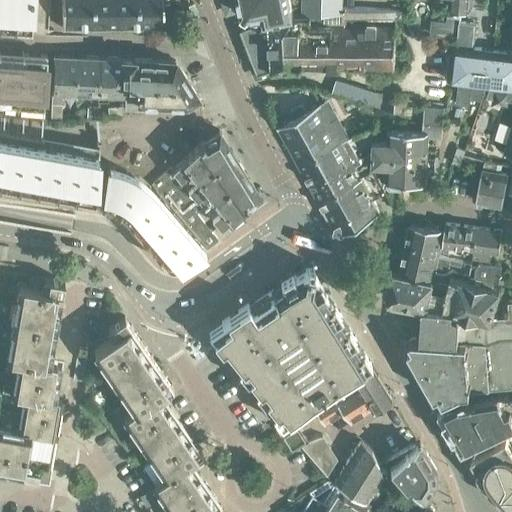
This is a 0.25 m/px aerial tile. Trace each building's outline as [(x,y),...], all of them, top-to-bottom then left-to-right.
[(0,0),(0,140),(40,148),(42,125),(42,122),(47,49),(48,35),(48,30),(50,0),(0,0)] [(61,0),(62,28),(90,27),(90,0),(61,0)] [(90,0),(90,27),(118,27),(118,6),(117,0),(90,0)] [(239,0),(241,6),(241,7),(241,9),(256,16),(257,22),(274,18),(295,13),(292,0),(239,0)] [(327,11),(342,11),(342,6),(342,0),(303,0),(303,12),(311,11),(327,11)] [(435,0),(449,2),(448,9),(458,10),(470,11),(470,0),(435,0)] [(162,26),(162,5),(118,6),(118,27),(162,26)] [(347,23),(347,26),(356,26),(356,19),(395,20),(403,9),(379,8),(342,6),(342,11),(327,11),(327,21),(330,21),(330,23),(347,23)] [(458,15),(458,10),(448,9),(447,14),(446,22),(433,20),(432,34),(458,37),(461,21),(461,15),(458,15)] [(332,67),(332,26),(318,25),(315,24),(313,24),(311,25),(311,11),(303,12),(295,13),(274,18),(275,68),(301,67),(332,67)] [(271,68),(275,68),(274,18),(257,22),(240,28),(258,74),(271,68)] [(458,37),(458,45),(473,46),(475,23),(461,21),(458,37)] [(356,26),(347,26),(332,26),(332,67),(357,67),(358,26),(356,26)] [(357,67),(395,68),(395,26),(358,26),(357,67)] [(451,38),(443,37),(438,43),(442,51),(450,52),(454,45),(451,38)] [(511,50),(495,49),(473,46),(458,45),(456,44),(454,51),(452,51),(450,64),(451,64),(449,79),(459,80),(483,83),(491,84),(511,86),(511,50)] [(63,93),(76,94),(80,94),(81,82),(77,82),(78,55),(54,54),(52,97),(63,98),(63,93)] [(76,94),(98,95),(98,99),(100,56),(78,55),(77,82),(81,82),(80,94),(76,94)] [(108,99),(108,95),(122,96),(123,81),(122,81),(123,56),(122,56),(122,57),(100,56),(98,99),(108,99)] [(140,82),(143,82),(182,82),(187,78),(175,60),(134,58),(134,57),(123,56),(122,81),(123,81),(126,82),(128,82),(127,75),(140,76),(140,82)] [(128,82),(126,82),(126,109),(139,110),(139,103),(138,103),(138,91),(143,91),(143,82),(140,82),(140,76),(127,75),(128,82)] [(182,82),(143,82),(143,91),(138,91),(138,103),(139,103),(188,104),(189,103),(189,102),(198,96),(187,78),(182,82)] [(336,80),(332,90),(373,105),(391,107),(400,108),(401,103),(405,104),(407,94),(387,91),(385,91),(375,92),(336,80)] [(482,98),(483,83),(459,80),(456,102),(470,104),(471,97),(482,98)] [(511,100),(511,89),(491,87),(487,97),(496,98),(499,90),(506,91),(507,100),(511,100)] [(298,162),(340,139),(347,135),(350,134),(329,97),(305,110),(302,104),(290,110),(293,117),(278,125),(288,144),(298,162)] [(61,104),(52,104),(52,116),(61,116),(61,104)] [(122,114),(122,105),(108,107),(109,115),(122,114)] [(388,129),(388,142),(388,149),(428,150),(428,136),(442,136),(444,106),(424,105),(422,130),(388,129)] [(511,124),(500,121),(495,138),(508,142),(505,152),(511,154),(511,124)] [(233,151),(228,144),(219,129),(202,139),(175,165),(173,168),(170,166),(151,183),(156,188),(155,189),(169,205),(233,151)] [(298,162),(308,180),(329,168),(332,172),(338,169),(339,170),(342,168),(344,171),(354,165),(362,161),(347,135),(340,139),(298,162)] [(0,178),(0,185),(19,189),(22,142),(3,139),(0,178)] [(388,149),(388,142),(372,141),(373,164),(387,164),(386,180),(388,180),(388,185),(390,187),(400,188),(403,186),(403,181),(427,182),(428,172),(433,172),(434,169),(435,157),(428,157),(428,150),(388,149)] [(19,189),(32,191),(38,192),(41,145),(22,142),(19,189)] [(60,149),(41,145),(38,192),(57,195),(60,149)] [(452,163),(454,163),(460,165),(465,149),(457,147),(452,163)] [(57,195),(70,198),(76,199),(79,152),(60,149),(57,195)] [(169,205),(208,249),(212,245),(211,244),(218,238),(192,207),(200,201),(203,204),(244,168),(233,151),(169,205)] [(99,155),(79,152),(76,199),(96,202),(99,155)] [(477,201),(478,201),(502,205),(508,173),(496,170),(498,162),(485,160),(485,161),(483,168),(477,201)] [(357,171),(354,165),(344,171),(342,168),(339,170),(338,169),(332,172),(329,168),(308,180),(318,197),(374,167),(369,169),(366,165),(357,171)] [(373,198),(386,191),(374,167),(318,197),(335,229),(342,232),(361,222),(363,227),(366,228),(373,223),(373,221),(371,216),(380,211),(373,198)] [(222,224),(259,193),(244,168),(203,204),(219,224),(222,224)] [(118,209),(121,205),(136,182),(132,180),(128,178),(125,176),(120,174),(114,173),(107,171),(102,203),(106,204),(111,205),(115,208),(118,209)] [(130,221),(134,218),(155,200),(149,193),(145,189),(140,185),(136,182),(121,205),(118,209),(121,211),(123,213),(126,216),(130,221)] [(144,237),(148,234),(169,216),(155,200),(134,218),(130,221),(144,237)] [(158,253),(161,250),(182,231),(169,216),(148,234),(144,237),(158,253)] [(476,226),(446,222),(445,227),(443,244),(456,246),(473,249),(476,226)] [(454,254),(456,246),(443,244),(445,227),(410,223),(405,246),(439,254),(440,249),(444,250),(444,252),(454,254)] [(476,226),(473,249),(472,257),(490,259),(492,251),(499,252),(503,229),(476,226)] [(177,264),(179,263),(201,253),(182,231),(161,250),(158,253),(165,261),(167,262),(168,263),(171,264),(174,264),(175,264),(177,264)] [(399,270),(433,278),(435,271),(436,266),(448,269),(449,262),(461,265),(462,260),(439,254),(405,246),(399,270)] [(461,272),(495,280),(500,281),(501,265),(480,261),(476,266),(471,265),(472,262),(464,260),(461,272)] [(354,373),(370,362),(313,270),(304,268),(271,289),(249,305),(247,302),(208,331),(279,422),(329,389),(336,385),(354,373)] [(422,306),(444,307),(445,304),(447,293),(450,282),(433,278),(399,270),(399,272),(392,270),(387,291),(393,300),(422,306)] [(445,304),(444,307),(461,308),(461,311),(492,318),(495,304),(496,304),(496,303),(500,288),(493,286),(495,280),(461,272),(453,270),(450,282),(447,293),(445,304)] [(62,293),(63,291),(64,281),(45,277),(43,287),(19,283),(9,340),(7,353),(8,353),(8,354),(49,361),(50,361),(53,347),(53,344),(62,293)] [(511,301),(508,302),(509,317),(505,326),(486,342),(421,337),(421,338),(412,338),(410,339),(413,345),(409,348),(439,401),(464,391),(511,387),(511,301)] [(444,307),(422,306),(422,307),(423,307),(421,337),(486,342),(505,326),(509,317),(492,318),(461,311),(461,308),(444,307)] [(173,385),(131,324),(125,316),(109,327),(114,335),(95,349),(135,408),(124,416),(165,477),(154,485),(172,511),(213,511),(222,506),(212,491),(210,489),(195,466),(200,462),(209,475),(215,471),(161,393),(173,385)] [(25,396),(18,430),(22,470),(21,476),(40,479),(41,473),(50,466),(65,379),(59,378),(62,364),(50,362),(50,361),(49,361),(8,354),(8,353),(7,353),(7,356),(19,358),(14,385),(13,394),(25,396)] [(350,421),(391,396),(370,362),(354,373),(336,385),(329,389),(331,393),(313,404),(324,422),(343,410),(350,421)] [(4,384),(3,392),(13,394),(14,385),(4,384)] [(466,399),(443,408),(456,429),(467,447),(503,430),(511,426),(511,397),(499,396),(466,399)] [(297,425),(280,435),(283,440),(291,452),(295,450),(299,447),(300,446),(301,446),(305,444),(308,442),(297,425)] [(0,472),(21,476),(22,470),(18,430),(0,427),(0,472)] [(301,446),(329,477),(330,479),(331,479),(327,474),(337,458),(323,435),(308,442),(305,444),(301,446)] [(511,444),(507,436),(472,456),(484,475),(493,487),(500,494),(500,497),(501,498),(501,500),(503,502),(505,503),(507,504),(509,505),(511,505),(511,506),(511,444)] [(334,481),(340,485),(365,501),(387,467),(380,463),(371,446),(361,439),(334,481)] [(419,441),(417,442),(392,456),(396,461),(389,466),(405,484),(408,482),(420,495),(424,496),(425,493),(426,493),(435,478),(435,466),(419,441)] [(330,479),(329,477),(286,507),(293,511),(363,511),(365,510),(366,511),(367,509),(343,494),(344,493),(342,492),(342,493),(337,490),(340,485),(334,481),(331,479),(330,479)]
